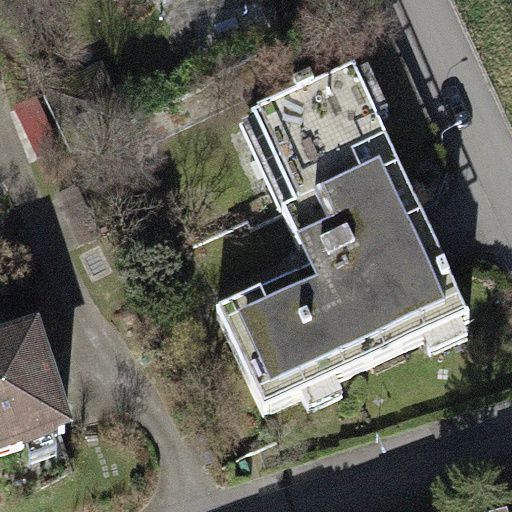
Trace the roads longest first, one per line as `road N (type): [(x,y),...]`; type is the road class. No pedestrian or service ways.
road 1 (residential): [(276,511),(511,437)]
road 2 (residential): [(511,213),(414,0)]
